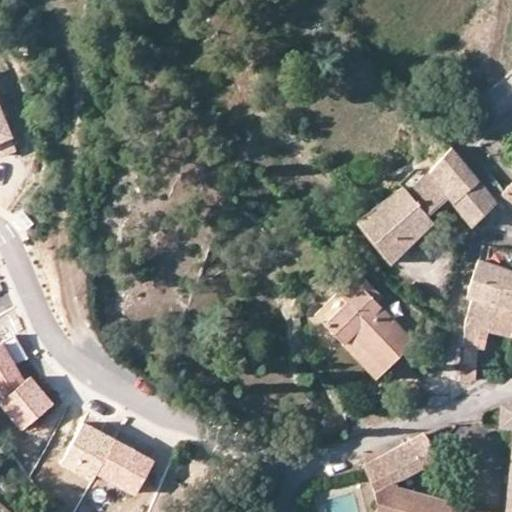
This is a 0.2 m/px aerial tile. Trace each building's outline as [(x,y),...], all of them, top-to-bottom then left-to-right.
[(13,137),(0,106),(0,142),(11,137),(13,137)] [(11,137),(0,142),(0,157),(17,151),(11,137)] [(448,197),(471,224),(493,201),(452,151),(450,148),(423,177),(410,191),(404,185),(358,221),(390,261),(434,222),(428,214),(448,197)] [(410,191),(423,177),(414,168),(401,182),(404,185),(410,191)] [(511,180),(502,191),(511,202),(511,180)] [(511,270),(511,267),(511,247),(483,243),(478,257),(511,270)] [(511,269),(511,270),(478,257),(465,295),(472,298),(511,308),(511,269)] [(360,273),(338,294),(345,301),(323,322),(343,343),(351,335),(384,370),(414,341),(376,302),(382,296),(360,273)] [(345,301),(338,294),(316,314),(323,322),(345,301)] [(511,328),(511,308),(472,298),(464,322),(464,345),(483,348),(488,329),(510,335),(511,328)] [(376,378),(384,370),(351,335),(343,343),(376,378)] [(0,399),(24,379),(4,342),(0,343),(0,399)] [(460,380),(474,379),(476,364),(461,365),(460,380)] [(0,404),(22,429),(53,402),(29,374),(24,379),(0,399),(0,404)] [(374,490),(378,511),(511,511),(511,401),(500,406),(498,427),(511,429),(511,430),(503,511),(485,511),(396,486),(395,481),(439,458),(425,435),(365,467),(365,469),(374,490)] [(91,483),(96,473),(115,438),(83,421),(59,466),(91,483)] [(154,459),(115,438),(96,473),(135,494),(154,459)]
